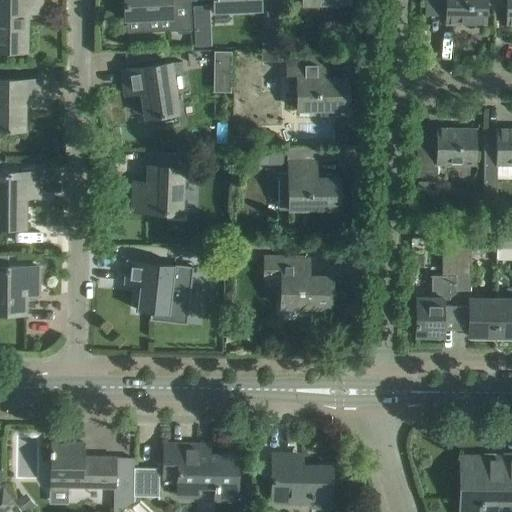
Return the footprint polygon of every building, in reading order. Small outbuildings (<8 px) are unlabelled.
[(0,0),(0,49),(27,50),(27,48),(26,48),(27,11),(41,11),(41,0),(0,0)] [(124,0),(125,19),(171,17),(172,30),(189,30),(192,29),(190,0),(189,0),(171,1),(170,0),(124,0)] [(260,9),(260,0),(213,0),(215,11),(260,9)] [(426,0),(426,4),(446,5),(446,22),(486,22),(486,4),(494,4),(494,0),(426,0)] [(511,0),(494,0),(494,4),(494,6),(506,6),(506,22),(511,22),(511,0)] [(298,109),(347,109),(347,77),(345,77),(345,78),(324,78),(323,49),(286,49),(287,91),(298,91),(298,109)] [(214,50),(214,73),(232,74),(232,50),(214,50)] [(164,115),(164,113),(178,111),(171,62),(122,70),(126,94),(142,91),(146,115),(145,115),(145,116),(160,114),(160,115),(164,115)] [(0,128),(5,128),(5,130),(10,130),(10,128),(24,128),(24,127),(23,127),(24,103),(40,104),(40,79),(0,79),(0,128)] [(476,163),(476,148),(476,128),(436,128),(436,135),(418,135),(417,203),(436,204),(437,163),(476,163)] [(496,147),(484,147),(483,210),(496,210),(497,164),(511,163),(511,128),(496,129),(496,147)] [(281,143),(281,137),(276,132),(264,133),(265,144),(281,143)] [(251,165),(251,151),(238,151),(238,165),(251,165)] [(289,173),(279,173),(279,209),(289,209),(339,208),(339,177),(337,177),(337,178),(315,178),(315,158),(289,158),(289,173)] [(0,226),(25,226),(25,225),(25,196),(39,196),(40,172),(34,172),(34,169),(22,169),(22,171),(0,171),(0,161),(1,161),(1,159),(0,159),(0,226)] [(184,167),(167,166),(147,165),(147,166),(149,166),(148,182),(134,182),(133,209),(132,209),(132,210),(182,213),(184,167)] [(511,247),(511,239),(496,239),(496,247),(511,247)] [(213,249),(212,259),(227,259),(227,249),(213,249)] [(454,328),(454,324),(456,250),(442,250),(442,275),(430,275),(430,276),(431,276),(431,296),(416,296),(415,321),(414,321),(414,325),(415,325),(415,335),(442,335),(442,327),(454,328)] [(495,336),(495,297),(469,297),(470,250),(456,250),(454,324),(454,328),(468,328),(468,336),(495,336)] [(0,254),(0,311),(26,312),(26,311),(25,311),(25,295),(39,295),(39,267),(40,267),(40,266),(8,266),(8,254),(0,254)] [(330,307),(331,275),(330,275),(330,276),(308,276),(308,256),(265,256),(265,271),(282,271),(281,306),(330,307)] [(187,324),(193,266),(126,258),(123,283),(139,285),(136,309),(150,311),(149,319),(187,324)] [(511,297),(495,297),(495,336),(511,336),(511,297)] [(121,511),(133,503),(133,502),(133,487),(134,467),(115,467),(115,457),(93,456),(93,460),(83,460),(84,442),(51,442),(51,449),(50,449),(50,454),(51,454),(50,488),(114,489),(113,511),(121,511)] [(164,480),(164,484),(178,485),(178,496),(197,496),(197,489),(214,489),(236,489),(237,455),(211,454),(198,454),(199,444),(164,444),(164,463),(164,470),(164,480)] [(312,497),(312,508),(331,508),(331,465),(293,465),(293,454),(273,453),(272,503),(291,503),(291,496),(312,497)] [(511,453),(504,453),(504,461),(486,460),(486,456),(462,456),(462,455),(461,455),(460,504),(484,504),(484,502),(511,502),(511,453)] [(158,469),(135,468),(134,494),(158,495),(158,469)] [(15,511),(10,504),(11,503),(2,491),(0,492),(0,511),(15,511)] [(25,511),(34,505),(24,493),(14,500),(23,511),(25,511)]
